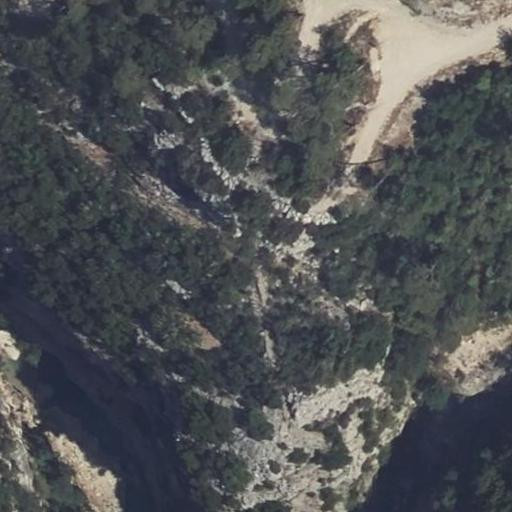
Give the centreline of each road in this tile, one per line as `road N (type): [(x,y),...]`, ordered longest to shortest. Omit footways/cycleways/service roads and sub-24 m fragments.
road 1 (track): [(230,0),(241,49),(267,83),(292,88),(308,70),(319,25),(336,0)]
road 2 (track): [(356,0),(376,3),(418,40),(511,21)]
